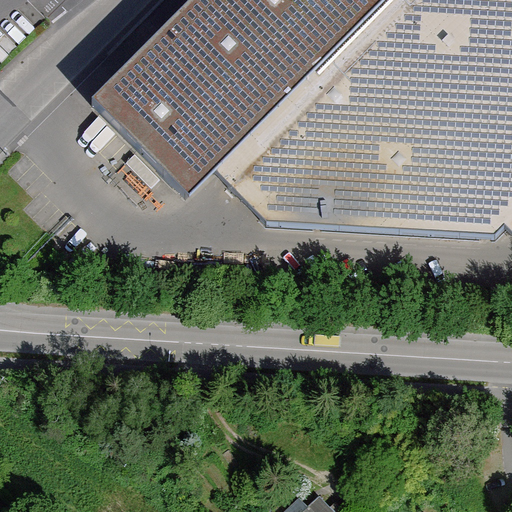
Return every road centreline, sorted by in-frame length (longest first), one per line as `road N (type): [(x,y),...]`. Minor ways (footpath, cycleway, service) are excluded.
road 1 (tertiary): [(511,362),(0,330)]
road 2 (unclassified): [(128,0),(0,119)]
road 3 (track): [(202,376),(209,405),(231,436),(321,487)]
